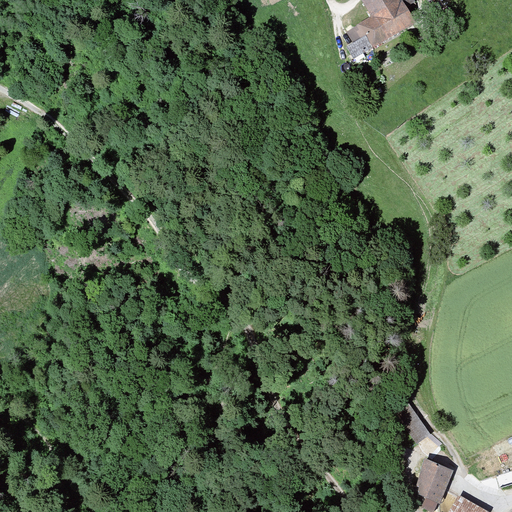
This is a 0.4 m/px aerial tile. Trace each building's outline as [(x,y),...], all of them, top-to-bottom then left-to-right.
[(411,0),(365,0),(364,1),(374,19),(349,32),(353,41),(345,45),(354,64),(375,52),(373,49),(423,22),(411,0)] [(408,404),(395,413),(418,446),(431,437),(408,404)] [(455,473),(426,462),(413,494),(423,498),(419,509),(427,511),(435,511),(437,506),(441,508),(455,473)] [(511,471),(499,474),(502,484),(511,481),(511,471)] [(489,511),(460,496),(451,511),(489,511)]
